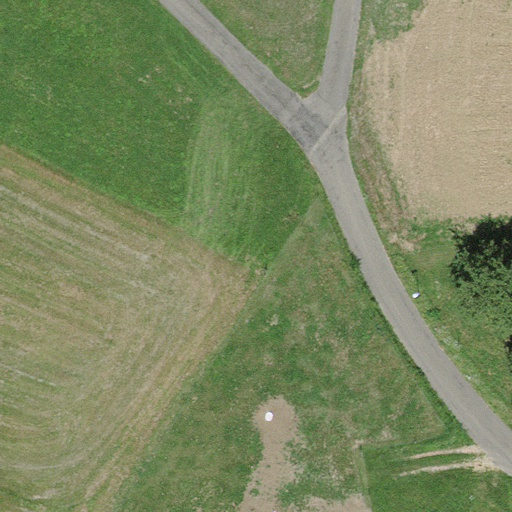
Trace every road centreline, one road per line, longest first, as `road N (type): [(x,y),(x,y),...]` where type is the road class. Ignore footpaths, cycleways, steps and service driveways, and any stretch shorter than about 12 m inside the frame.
road 1 (residential): [(511,431),(396,308),(327,144),(173,0)]
road 2 (track): [(327,144),(357,0)]
